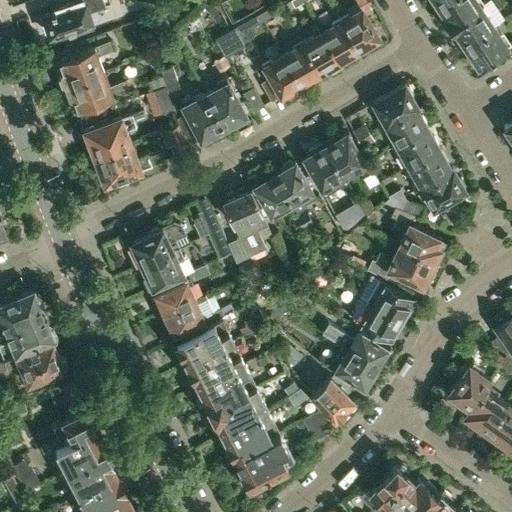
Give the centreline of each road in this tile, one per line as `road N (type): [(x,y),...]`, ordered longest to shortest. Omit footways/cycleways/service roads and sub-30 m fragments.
road 1 (residential): [(63,237),(239,154),(421,45)]
road 2 (residential): [(191,511),(63,237)]
road 3 (residential): [(391,411),(454,306),(511,266)]
road 4 (residential): [(63,237),(0,61)]
road 5 (residential): [(511,498),(391,411)]
road 6 (residential): [(284,511),(391,411)]
